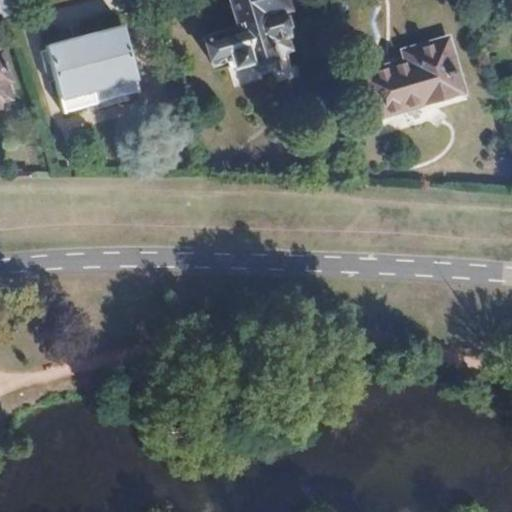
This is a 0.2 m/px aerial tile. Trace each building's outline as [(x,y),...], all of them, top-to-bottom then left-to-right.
[(284,12),(281,0),(223,0),(233,31),(204,40),(212,68),(223,64),(224,69),(273,55),(269,40),(282,35),(276,14),(284,12)] [(501,51),(492,21),(473,27),(482,57),(501,51)] [(137,92),(118,27),(42,48),(62,113),(137,92)] [(287,50),(282,35),(269,40),(273,55),(287,50)] [(460,92),(444,44),(405,55),(408,64),(360,79),(372,119),(460,92)]
